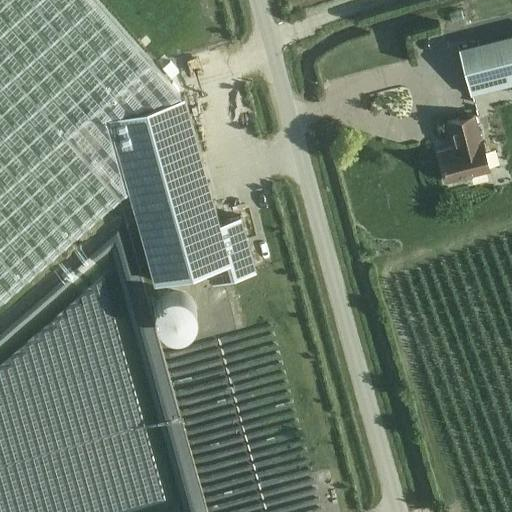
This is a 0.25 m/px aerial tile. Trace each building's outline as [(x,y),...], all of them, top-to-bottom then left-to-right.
[(0,0),(0,297),(127,186),(107,114),(181,94),(99,0),(0,0)] [(511,83),(511,32),(458,46),(470,94),(511,83)] [(219,220),(183,93),(181,94),(107,114),(127,186),(154,281),(208,267),(212,281),(255,269),(240,215),(219,220)] [(473,113),(447,120),(452,145),(436,149),(444,180),(451,179),(452,182),(465,179),(464,175),(489,169),(481,138),(480,138),(473,113)] [(180,440),(198,437),(196,427),(178,430),(180,440)]
